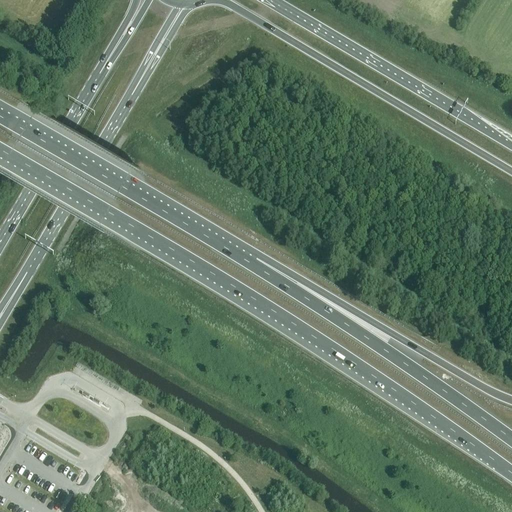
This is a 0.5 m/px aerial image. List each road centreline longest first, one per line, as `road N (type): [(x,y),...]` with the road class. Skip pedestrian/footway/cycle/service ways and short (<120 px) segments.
road 1 (trunk): [(0,150),(248,295),(511,474)]
road 2 (trunk): [(221,0),(511,171)]
road 3 (trunk): [(511,440),(252,264)]
road 4 (primary): [(0,316),(157,49)]
road 5 (trunk): [(511,401),(252,264)]
road 6 (trunk): [(252,264),(0,117)]
road 7 (trunk): [(511,147),(261,0)]
road 8 (primary): [(127,26),(0,241)]
